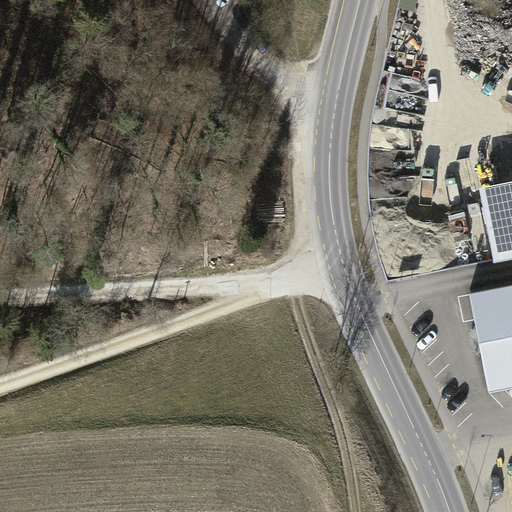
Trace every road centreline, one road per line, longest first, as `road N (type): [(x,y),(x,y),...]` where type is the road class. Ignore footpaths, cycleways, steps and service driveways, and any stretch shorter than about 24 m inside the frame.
road 1 (tertiary): [(361,0),(337,100),(331,206),(358,304),(448,511)]
road 2 (track): [(0,385),(291,275)]
road 3 (track): [(291,275),(0,297)]
road 4 (track): [(291,275),(343,435),(354,511)]
road 5 (track): [(291,275),(303,243),(306,92)]
road 6 (track): [(306,92),(279,85),(214,0)]
